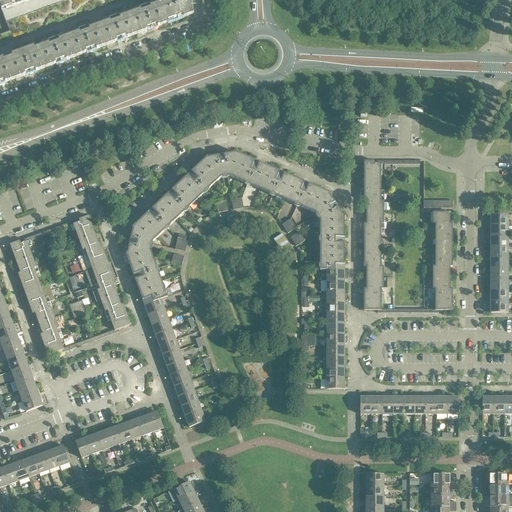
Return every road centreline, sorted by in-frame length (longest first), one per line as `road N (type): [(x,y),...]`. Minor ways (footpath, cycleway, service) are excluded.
road 1 (residential): [(469,162),(226,131),(186,140),(97,197),(0,231)]
road 2 (residential): [(470,511),(469,162)]
road 3 (residential): [(0,105),(193,33),(208,19),(209,0)]
road 4 (tertiary): [(493,58),(290,47)]
road 5 (tertiary): [(289,66),(492,76)]
road 6 (tertiary): [(235,53),(86,119)]
road 7 (tertiary): [(86,119),(240,72)]
